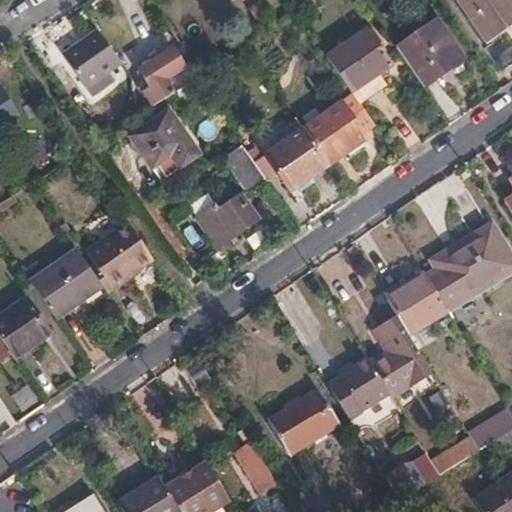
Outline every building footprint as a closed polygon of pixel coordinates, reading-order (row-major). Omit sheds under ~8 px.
[(438,18),(397,47),(424,86),(464,57),(438,18)] [(498,47),(511,37),(511,20),(490,35),(498,47)] [(114,82),(108,73),(119,66),(96,29),(56,54),(85,101),(114,82)] [(328,57),(353,93),(355,96),(362,106),(389,87),(381,74),(392,66),(367,30),(328,57)] [(511,59),(511,37),(498,47),(508,62),(511,59)] [(195,63),(182,43),(173,48),(187,68),(195,63)] [(147,93),(154,106),(176,92),(167,80),(187,68),(173,48),(140,69),(152,88),(147,93)] [(1,84),(0,85),(0,126),(20,114),(1,84)] [(355,96),(305,129),(330,165),(366,140),(362,132),(374,124),(362,106),(355,96)] [(133,137),(155,168),(175,154),(184,167),(202,154),(172,110),(133,137)] [(330,165),(305,129),(267,154),(275,167),(293,191),(330,165)] [(243,146),(263,175),(275,167),(267,154),(255,138),(243,146)] [(243,146),(225,157),(246,187),(263,175),(243,146)] [(203,224),(220,247),(259,220),(242,196),(203,224)] [(153,260),(127,223),(87,251),(112,287),(153,260)] [(447,310),(449,312),(511,271),(511,263),(490,228),(435,263),(441,273),(429,280),(447,310)] [(81,255),(75,247),(30,279),(55,314),(101,284),(81,255)] [(112,287),(87,251),(81,255),(101,284),(106,292),(112,287)] [(399,318),(408,333),(447,310),(429,280),(426,276),(388,299),(399,318)] [(25,297),(0,314),(0,336),(14,357),(50,333),(25,297)] [(393,397),(433,372),(408,333),(399,318),(375,333),(387,352),(371,362),(390,392),(393,397)] [(0,340),(0,358),(9,353),(0,340)] [(328,383),(351,419),(390,392),(371,362),(369,358),(354,367),(340,376),(328,383)] [(337,370),(340,376),(354,367),(350,362),(337,370)] [(319,391),(271,422),(291,454),(339,423),(319,391)] [(471,434),(481,450),(511,429),(511,414),(509,410),(471,434)] [(433,461),(442,474),(452,468),(481,450),(471,434),(433,461)] [(265,495),(280,486),(253,442),(238,452),(265,495)] [(387,476),(402,500),(407,497),(442,474),(433,461),(427,450),(387,476)] [(165,490),(178,511),(215,511),(232,501),(208,463),(165,490)] [(116,503),(121,511),(178,511),(165,490),(158,479),(116,503)] [(511,511),(511,481),(475,505),(479,511),(511,511)] [(102,511),(95,499),(72,511),(102,511)]
